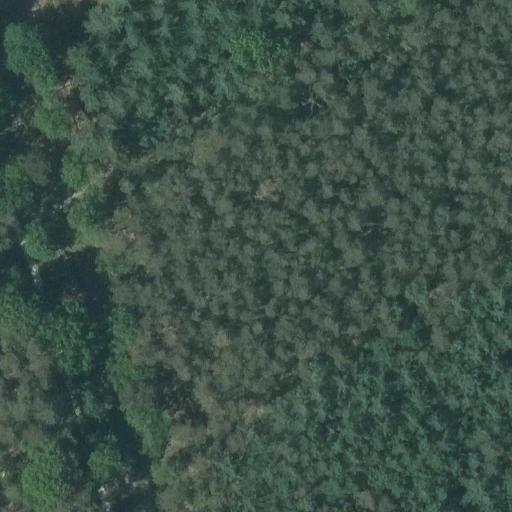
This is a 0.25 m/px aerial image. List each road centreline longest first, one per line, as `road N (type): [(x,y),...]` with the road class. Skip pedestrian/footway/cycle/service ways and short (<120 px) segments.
road 1 (unknown): [(511,240),(302,350),(221,426),(26,511)]
road 2 (unknown): [(16,0),(45,218),(137,511)]
road 3 (track): [(16,238),(317,26)]
